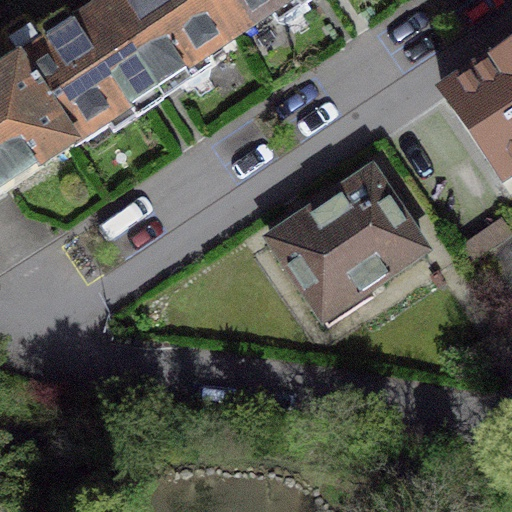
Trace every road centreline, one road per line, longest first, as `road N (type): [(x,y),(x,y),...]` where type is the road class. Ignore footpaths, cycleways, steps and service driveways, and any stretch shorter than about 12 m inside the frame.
road 1 (residential): [(31,344),(511,23)]
road 2 (residential): [(511,424),(424,397),(111,363),(31,344)]
